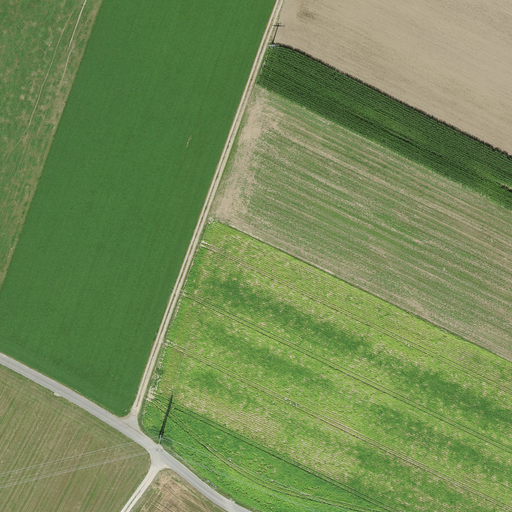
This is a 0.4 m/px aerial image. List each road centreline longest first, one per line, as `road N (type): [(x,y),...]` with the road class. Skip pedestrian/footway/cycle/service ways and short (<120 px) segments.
road 1 (track): [(129,432),(282,0)]
road 2 (residential): [(0,364),(129,432),(240,511)]
